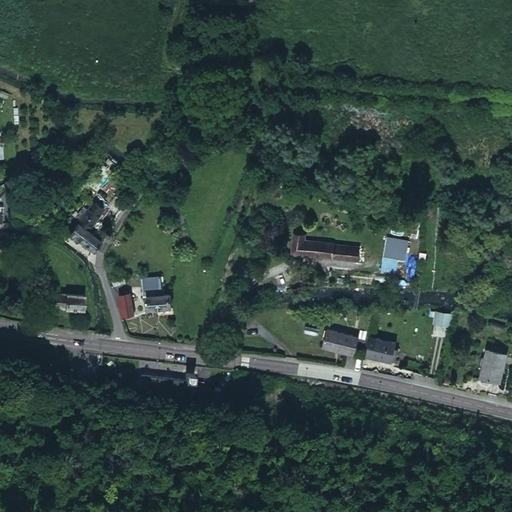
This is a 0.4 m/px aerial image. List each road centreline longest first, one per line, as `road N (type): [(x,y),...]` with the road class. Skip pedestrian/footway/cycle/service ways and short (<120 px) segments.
road 1 (secondary): [(511,411),(289,367),(119,347)]
road 2 (unclassified): [(119,347),(100,255),(168,158),(202,80)]
road 3 (track): [(179,0),(165,71),(202,80),(230,0)]
road 4 (secondary): [(119,347),(0,330)]
